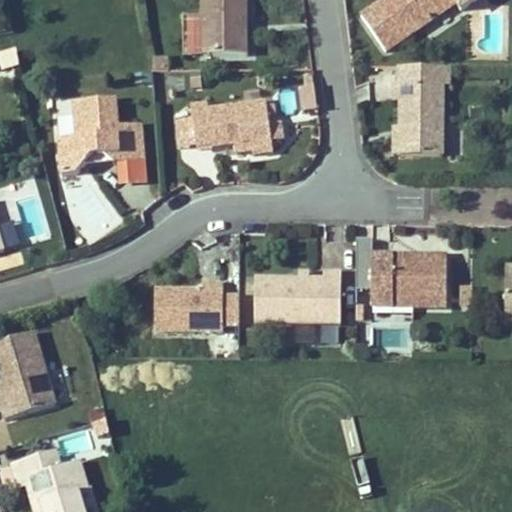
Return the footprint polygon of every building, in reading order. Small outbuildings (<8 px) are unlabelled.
[(249,33),(244,32),(243,23),(249,23),(248,0),(203,0),(204,13),(204,17),(204,55),(249,55),(249,33)] [(404,0),(404,1),(403,0),(390,0),(367,17),(390,53),(450,11),(444,3),(448,0),(404,0)] [(461,4),(458,0),(448,0),(444,3),(450,11),(461,4)] [(184,55),(204,55),(204,17),(184,17),(184,55)] [(20,66),(17,50),(0,55),(0,63),(2,71),(20,66)] [(169,58),(153,58),(154,70),(169,70),(169,58)] [(296,69),(297,110),(315,110),(315,68),(296,69)] [(446,86),(396,86),(395,104),(405,104),(405,131),(405,159),(446,159),(446,86)] [(55,114),(72,114),(71,98),(55,98),(55,114)] [(141,124),(116,126),(115,102),(72,106),(75,139),(58,140),(61,178),(78,176),(94,157),(113,157),(119,156),(119,163),(144,162),(141,124)] [(214,150),(235,147),(245,146),(246,155),(256,153),(256,157),(275,155),(273,143),(270,126),(267,103),(211,111),(210,104),(192,106),(198,149),(213,146),(214,150)] [(283,125),(270,126),(273,143),(286,141),(283,125)] [(394,158),(405,159),(405,131),(395,131),(394,158)] [(246,155),(245,146),(235,147),(237,156),(246,155)] [(0,218),(10,250),(52,236),(33,178),(0,188),(0,218)] [(99,182),(70,193),(84,231),(113,220),(99,182)] [(448,312),(450,261),(373,260),(372,311),(448,312)] [(343,277),(326,277),(326,284),(312,284),(300,284),(258,284),(257,327),(342,328),(343,277)] [(474,312),(474,292),(463,292),(463,312),(474,312)] [(220,337),(221,331),(240,330),(240,299),(222,298),(223,293),(157,293),(156,336),(220,337)] [(56,407),(35,334),(0,344),(0,367),(5,382),(11,403),(1,406),(5,421),(56,407)] [(238,365),(239,350),(224,350),(223,366),(238,365)] [(0,402),(1,406),(11,403),(5,382),(0,383),(0,402)] [(0,448),(12,445),(5,419),(0,420),(0,448)] [(88,429),(59,434),(62,456),(92,451),(88,429)] [(20,490),(27,488),(36,484),(33,477),(61,469),(56,452),(13,466),(20,490)] [(33,506),(79,493),(88,490),(79,463),(61,469),(33,477),(36,484),(27,488),(33,506)] [(94,511),(88,490),(79,493),(84,511),(94,511)] [(84,511),(79,493),(33,506),(35,511),(84,511)]
